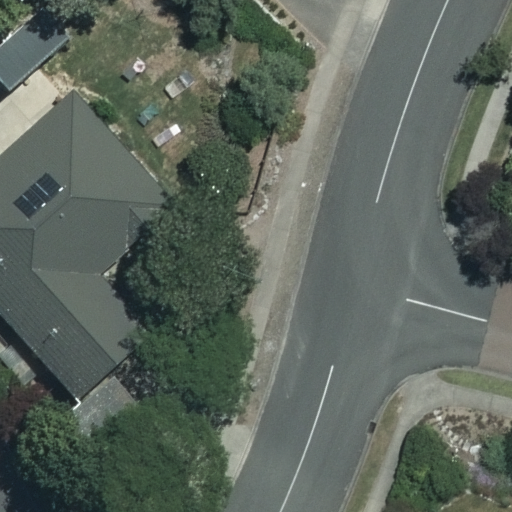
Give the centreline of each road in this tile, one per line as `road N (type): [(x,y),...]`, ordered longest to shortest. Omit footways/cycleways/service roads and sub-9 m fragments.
road 1 (residential): [(354,283),(385,164),(448,0)]
road 2 (residential): [(279,511),(354,283)]
road 3 (residential): [(511,328),(354,283)]
